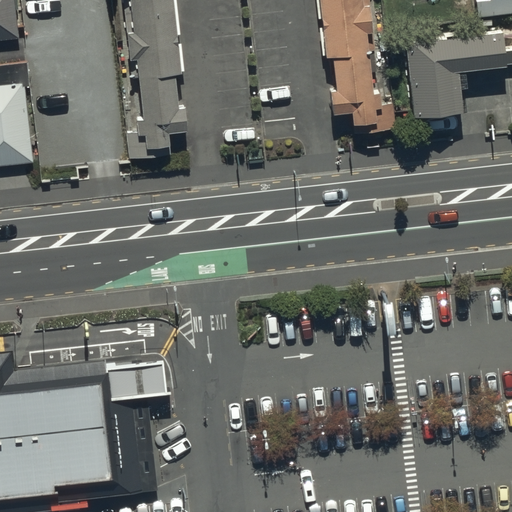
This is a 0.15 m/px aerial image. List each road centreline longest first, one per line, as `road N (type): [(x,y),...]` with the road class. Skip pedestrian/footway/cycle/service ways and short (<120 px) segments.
road 1 (secondary): [(0,231),(511,173)]
road 2 (secondary): [(511,218),(0,275)]
